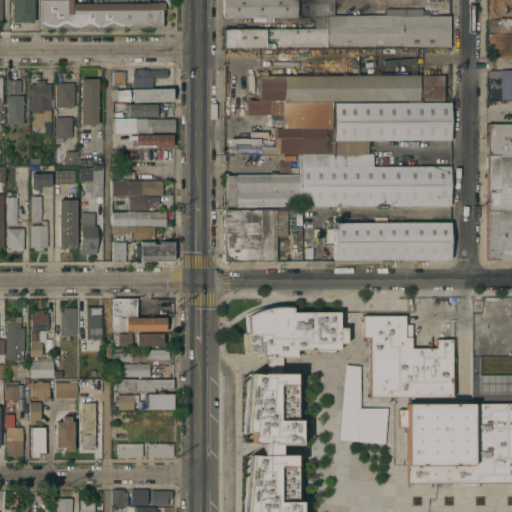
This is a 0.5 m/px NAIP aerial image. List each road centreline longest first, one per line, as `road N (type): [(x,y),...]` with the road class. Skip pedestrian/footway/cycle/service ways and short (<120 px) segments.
road 1 (residential): [(471,0),(471,281)]
road 2 (residential): [(471,281),(199,282)]
road 3 (secondary): [(200,0),(199,204)]
road 4 (residential): [(0,51),(200,50)]
road 5 (residential): [(199,282),(0,281)]
road 6 (residential): [(0,476),(197,476)]
road 7 (secondary): [(198,344),(196,511)]
